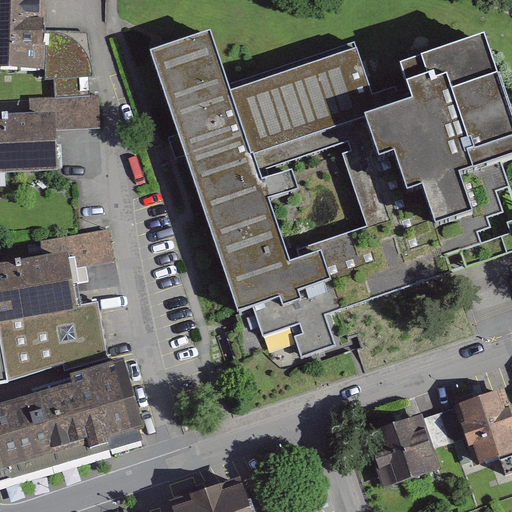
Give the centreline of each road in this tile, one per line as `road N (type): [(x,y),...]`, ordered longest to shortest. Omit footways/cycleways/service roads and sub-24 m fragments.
road 1 (residential): [(96,40),(177,464)]
road 2 (residential): [(511,345),(315,416)]
road 3 (residential): [(177,464),(36,511)]
road 4 (residential): [(315,416),(177,464)]
